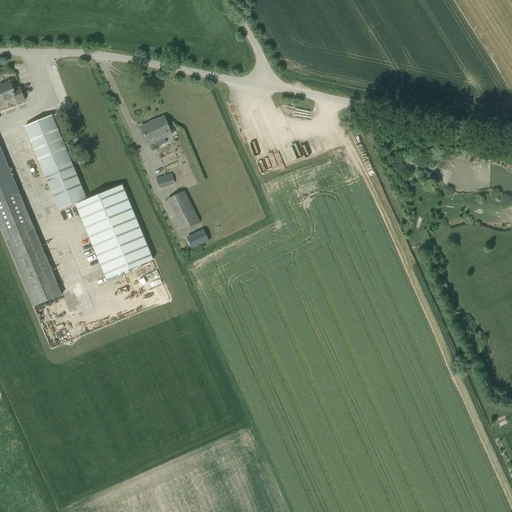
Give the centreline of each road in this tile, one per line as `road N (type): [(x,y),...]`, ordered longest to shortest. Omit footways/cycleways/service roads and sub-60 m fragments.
road 1 (unclassified): [(279,88),(122,55),(0,52)]
road 2 (unclassified): [(511,131),(279,88)]
